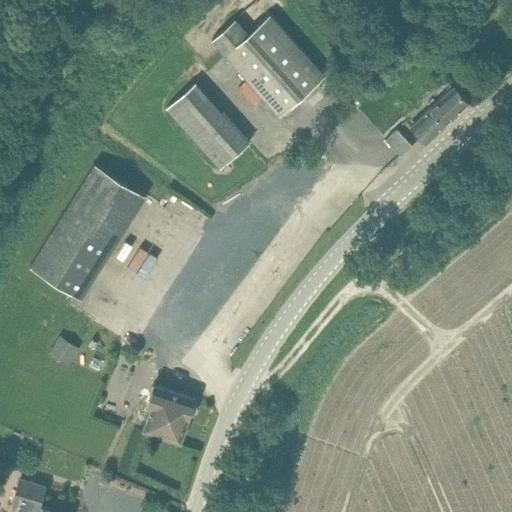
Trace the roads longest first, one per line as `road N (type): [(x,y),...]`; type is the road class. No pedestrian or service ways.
road 1 (unclassified): [(511,90),(355,233),(305,295),(243,397),(198,511)]
road 2 (track): [(254,377),(278,373),(350,292),(373,286),(394,299)]
